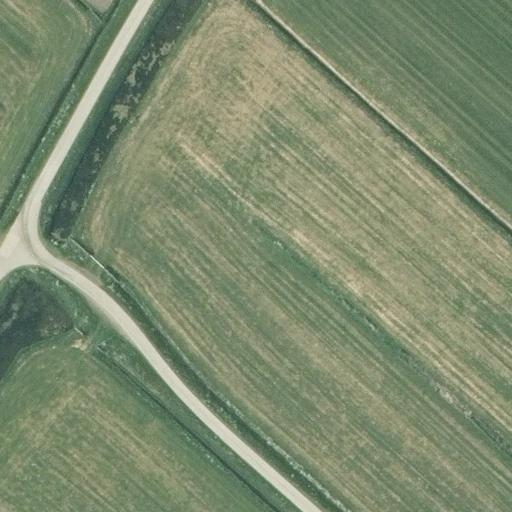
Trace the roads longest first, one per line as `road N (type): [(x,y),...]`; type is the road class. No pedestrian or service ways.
road 1 (unclassified): [(312,511),(177,390),(97,291),(15,249)]
road 2 (unclassified): [(15,249),(141,0)]
